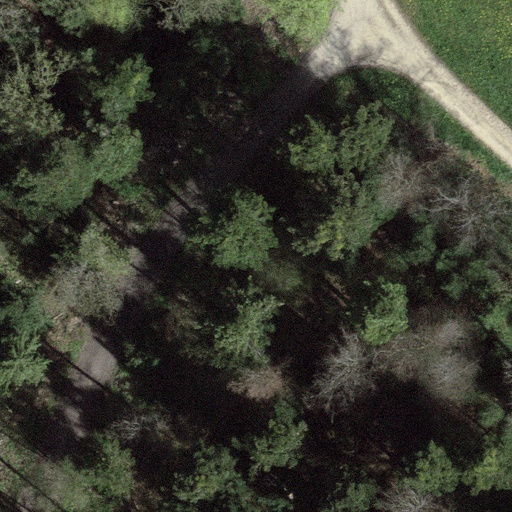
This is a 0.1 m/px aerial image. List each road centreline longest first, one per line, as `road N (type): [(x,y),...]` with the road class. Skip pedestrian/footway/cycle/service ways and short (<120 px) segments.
road 1 (track): [(28,511),(211,161),(372,23)]
road 2 (track): [(363,0),(372,23),(511,173)]
